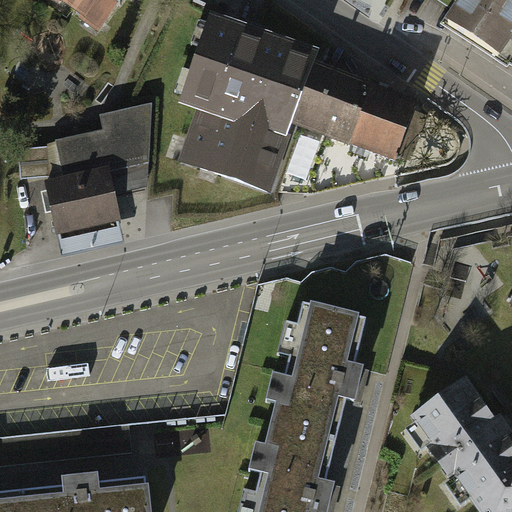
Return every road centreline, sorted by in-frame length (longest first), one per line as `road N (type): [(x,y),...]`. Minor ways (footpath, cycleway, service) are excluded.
road 1 (primary): [(0,307),(511,187)]
road 2 (residential): [(317,0),(511,149)]
